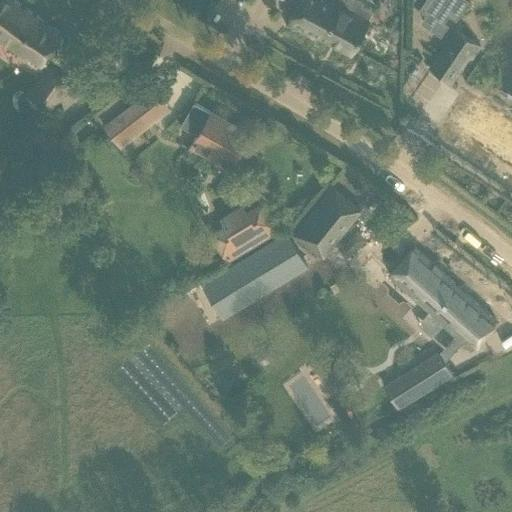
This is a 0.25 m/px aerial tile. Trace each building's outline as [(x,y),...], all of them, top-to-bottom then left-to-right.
[(7,0),(0,0),(0,41),(24,58),(25,56),(41,67),(61,37),(7,0)] [(294,0),(299,2),(288,22),(314,36),(315,33),(351,53),(369,21),(328,0),(294,0)] [(424,0),(419,9),(426,13),(421,21),(440,34),(447,23),(443,20),(448,13),(455,18),(466,0),(424,0)] [(480,46),(453,27),(440,44),(443,46),(428,67),(451,82),(468,57),(471,59),(480,46)] [(30,96),(51,110),(70,80),(50,67),(30,96)] [(193,102),(180,124),(197,134),(194,140),(209,149),(204,156),(228,170),(239,152),(249,135),(210,112),(193,102)] [(511,123),(480,102),(460,131),(511,167),(511,123)] [(103,128),(119,148),(150,125),(134,104),(103,128)] [(332,187),(319,202),(292,236),(320,260),(361,210),(332,187)] [(246,210),(222,224),(224,226),(238,251),(225,259),(230,268),(281,237),(264,208),(250,217),(246,210)] [(230,268),(199,286),(219,319),(304,268),(285,235),(281,237),(230,268)] [(444,360),(462,343),(470,350),(496,321),(414,247),(388,276),(455,337),(446,348),(383,385),(397,408),(452,374),(444,360)] [(302,338),(293,321),(271,333),(281,350),(302,338)] [(258,349),(257,353),(259,357),(263,358),(266,357),(268,353),(266,349),(262,348),(258,349)] [(326,370),(338,387),(349,379),(348,376),(355,372),(356,365),(353,360),(347,359),(338,364),(337,362),(326,370)] [(204,407),(190,420),(218,450),(232,436),(204,407)]
